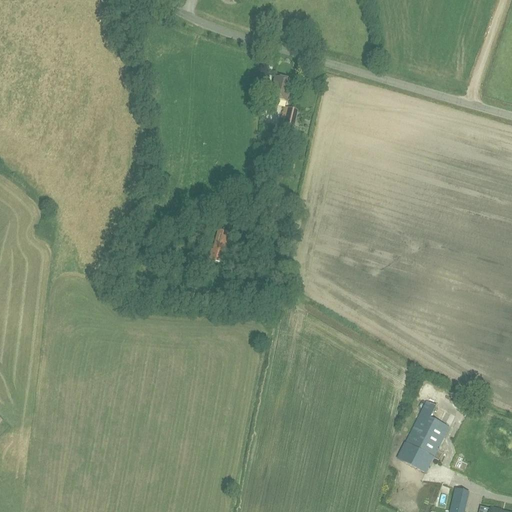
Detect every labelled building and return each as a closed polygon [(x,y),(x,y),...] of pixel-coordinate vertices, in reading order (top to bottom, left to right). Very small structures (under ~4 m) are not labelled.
[(286,102),(291,81),(275,78),(270,98),(272,99),(273,100),(277,101),(278,100),(286,102)] [(291,134),(297,111),(284,108),(281,120),(283,120),(281,126),(280,126),(279,131),(291,134)] [(274,218),(277,201),(270,200),(267,217),(274,218)] [(219,262),(223,249),(228,233),(217,230),(213,246),(213,250),(211,249),(208,259),(219,262)] [(207,274),(209,265),(198,263),(196,271),(207,274)] [(427,403),(403,450),(398,460),(426,474),(431,464),(455,416),(427,403)] [(466,422),(460,436),(470,440),(476,426),(466,422)] [(491,443),(477,476),(488,481),(502,448),(491,443)]
